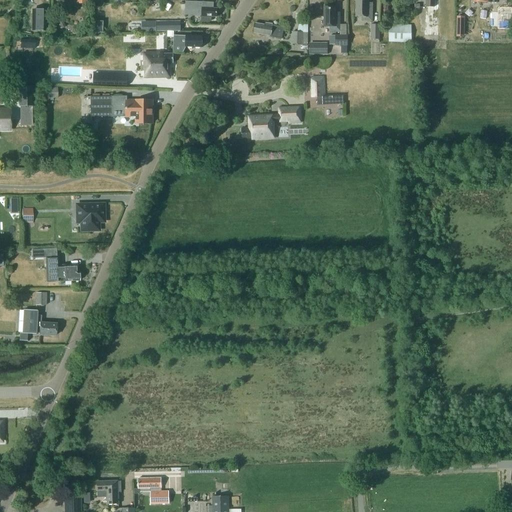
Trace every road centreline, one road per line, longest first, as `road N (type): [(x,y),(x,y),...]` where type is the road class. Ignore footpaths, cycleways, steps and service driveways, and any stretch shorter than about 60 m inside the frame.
road 1 (tertiary): [(52,393),(158,142),(250,0)]
road 2 (tertiary): [(4,511),(52,393)]
